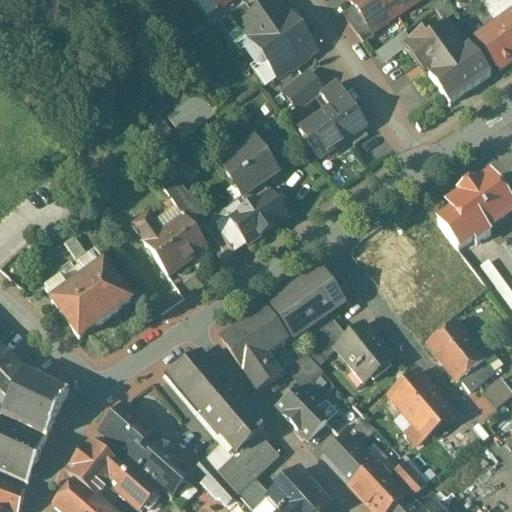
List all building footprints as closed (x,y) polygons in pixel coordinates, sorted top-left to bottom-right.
[(348,0),(347,1),(371,35),(421,1),(419,0),(348,0)] [(502,22),(476,40),(498,72),(511,62),(511,0),(495,0),(496,0),(490,4),(502,22)] [(285,16),(276,2),(253,18),(240,28),(241,29),(249,41),(246,43),(245,49),(256,64),(262,65),(265,63),(277,80),(314,54),(287,15),(285,16)] [(245,6),(218,24),(228,38),(241,29),(240,28),(253,18),(245,6)] [(442,22),(409,46),(430,75),(462,52),(442,22)] [(430,75),(427,77),(449,107),(490,77),(468,47),(462,52),(430,75)] [(324,95),(307,75),(282,95),(299,115),(320,98),(324,95)] [(365,127),(336,85),(324,95),(320,98),(329,112),(330,111),(330,112),(348,139),(365,127)] [(197,97),(167,121),(184,141),(214,117),(197,97)] [(170,134),(141,98),(120,115),(149,151),(170,134)] [(329,112),(298,133),(318,161),(349,140),(348,139),(330,112),(330,111),(329,112)] [(254,142),(218,168),(241,201),(242,201),(247,210),(268,195),(262,187),(278,176),(254,142)] [(72,182),(63,171),(54,180),(63,190),(72,182)] [(207,222),(170,177),(158,186),(183,220),(193,232),(207,222)] [(474,187),(460,197),(462,199),(448,209),(453,215),(437,226),(460,258),(462,256),(485,240),(490,237),(487,233),(511,215),(511,212),(489,180),(476,189),(474,187)] [(230,221),(229,222),(246,247),(247,247),(246,248),(247,249),(248,248),(286,222),(287,221),(287,220),(286,220),(270,196),(269,194),(268,195),(247,210),(230,221)] [(183,220),(162,235),(148,216),(131,228),(145,247),(144,248),(148,253),(146,254),(152,261),(153,260),(167,279),(206,251),(193,232),(183,220)] [(246,247),(229,222),(230,221),(227,216),(212,226),(233,256),(246,247)] [(412,254),(391,225),(350,254),(370,283),(371,282),(389,306),(390,306),(389,305),(416,287),(405,273),(402,275),(395,265),(412,254)] [(73,240),(63,246),(77,265),(86,258),(73,240)] [(94,256),(78,268),(86,279),(67,293),(59,282),(44,292),(52,303),(51,304),(78,342),(98,328),(99,329),(118,314),(130,304),(103,266),(102,267),(94,256)] [(511,297),(488,263),(476,271),(511,321),(511,297)] [(321,273),(269,310),(291,343),(305,333),(309,339),(328,325),(314,305),(334,292),(321,273)] [(432,283),(408,300),(418,314),(442,297),(432,283)] [(264,313),(221,343),(257,395),(280,379),(269,363),(263,368),(259,363),(286,344),(264,313)] [(328,325),(309,339),(318,350),(340,332),(332,322),(328,325)] [(486,362),(455,324),(426,347),(456,386),(460,383),(469,395),(492,377),(483,365),(486,362)] [(347,341),(336,351),(336,352),(353,372),(352,373),(354,375),(355,374),(363,384),(359,388),(360,389),(392,362),(363,327),(347,341)] [(340,332),(318,350),(327,360),(336,352),(336,351),(347,341),(340,332)] [(15,368),(0,352),(0,419),(46,442),(68,396),(22,374),(26,370),(20,363),(15,368)] [(306,358),(286,372),(300,392),(309,386),(322,376),(306,358)] [(263,434),(199,359),(171,379),(226,443),(237,456),(257,437),(258,438),(263,434)] [(418,374),(387,400),(411,430),(404,436),(415,449),(454,416),(418,374)] [(300,392),(275,410),(307,444),(326,426),(314,413),(324,403),(309,386),(300,392)] [(175,458),(161,446),(155,452),(146,444),(146,443),(154,434),(125,407),(99,436),(128,461),(127,463),(160,492),(170,500),(171,499),(167,495),(175,486),(186,485),(186,474),(186,473),(191,477),(193,476),(174,459),(175,458)] [(0,475),(27,488),(46,442),(0,419),(0,475)] [(364,422),(353,432),(363,443),(374,433),(364,422)] [(237,456),(217,476),(237,499),(244,506),(256,494),(249,487),(278,459),(258,438),(257,437),(237,456)] [(374,465),(347,438),(322,462),(349,490),(374,465)] [(226,443),(205,463),(206,464),(217,476),(237,456),(226,443)] [(92,445),(67,476),(97,500),(107,488),(133,511),(142,511),(152,502),(119,472),(119,471),(92,445)] [(160,492),(127,463),(119,471),(119,472),(152,502),(160,492)] [(217,476),(206,464),(193,475),(201,484),(199,485),(216,503),(229,491),(236,500),(237,499),(217,476)] [(389,481),(374,465),(349,490),(369,511),(390,511),(405,498),(389,481)] [(426,489),(405,466),(392,477),(393,477),(389,481),(405,498),(409,494),(414,499),(415,500),(426,489)] [(306,482),(298,473),(270,498),(281,510),(279,511),(322,511),(328,506),(316,493),(314,495),(305,484),(306,482)] [(55,511),(109,511),(96,501),(97,500),(67,476),(66,477),(73,482),(51,508),(55,511)] [(0,511),(19,511),(24,495),(0,484),(0,511)] [(426,489),(415,500),(426,511),(431,511),(435,509),(440,504),(426,489)] [(426,511),(415,500),(414,499),(410,503),(412,505),(404,511),(437,511),(435,509),(431,511),(426,511)]
